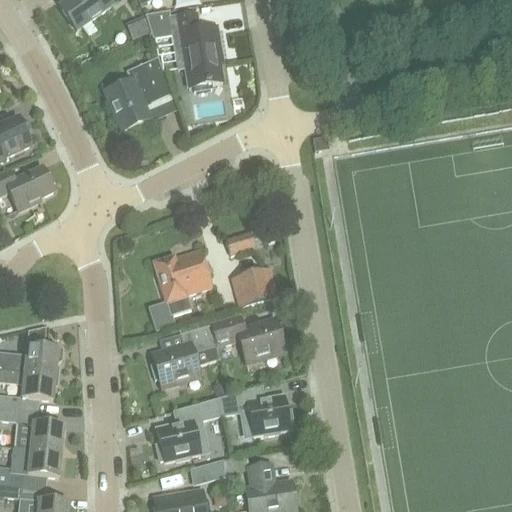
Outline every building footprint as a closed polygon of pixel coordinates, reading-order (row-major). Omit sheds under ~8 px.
[(70,0),(71,1),(59,9),(77,34),(113,9),(106,0),(70,0)] [(222,86),(217,52),(220,51),(217,31),(199,33),(197,18),(170,22),(174,49),(182,48),(189,91),(193,91),(194,96),(211,93),(210,88),(222,86)] [(127,28),(134,43),(150,36),(144,21),(127,28)] [(158,63),(154,53),(145,57),(149,67),(127,76),(128,78),(128,77),(132,85),(105,96),(122,136),(150,124),(144,110),(171,99),(159,62),(158,63)] [(0,129),(0,163),(32,149),(19,121),(0,129)] [(53,196),(42,172),(14,184),(9,173),(0,177),(0,199),(9,195),(18,215),(40,205),(39,202),(53,196)] [(254,250),(250,238),(249,235),(224,243),(230,260),(255,253),(254,250)] [(212,290),(200,253),(175,262),(174,259),(153,266),(170,320),(172,320),(191,314),(186,298),(212,290)] [(239,313),(278,301),(270,270),(230,282),(239,313)] [(237,316),(209,324),(210,329),(216,327),(239,321),(237,316)] [(172,320),(170,320),(151,326),(154,336),(175,330),(172,320)] [(243,333),(240,320),(216,327),(210,329),(216,350),(239,343),(246,365),(284,354),(275,324),(243,333)] [(179,333),(180,338),(210,329),(209,324),(179,333)] [(152,360),(154,367),(150,369),(154,384),(159,383),(161,390),(199,379),(193,356),(216,350),(210,329),(180,338),(184,351),(152,360)] [(1,357),(0,372),(14,375),(55,379),(56,367),(61,363),(62,354),(58,349),(44,348),(44,352),(26,350),(25,359),(1,357)] [(14,375),(0,372),(0,373),(0,386),(22,388),(21,401),(21,402),(39,404),(53,405),(55,379),(14,375)] [(213,390),(216,402),(230,398),(226,386),(213,390)] [(252,404),(250,394),(262,390),(262,389),(230,398),(216,402),(219,419),(240,416),(243,429),(250,428),(252,439),(263,437),(264,439),(278,437),(278,435),(289,433),(288,431),(292,430),(290,414),(286,415),(283,399),(252,404)] [(0,412),(20,414),(21,402),(21,401),(0,399),(0,412)] [(219,419),(216,402),(172,414),(172,416),(184,412),(187,424),(156,432),(159,448),(155,449),(159,464),(163,463),(164,466),(175,463),(175,465),(189,462),(189,460),(200,457),(197,446),(205,445),(200,423),(219,419)] [(19,426),(20,414),(0,412),(0,424),(17,426),(19,426)] [(31,427),(29,453),(61,456),(63,431),(37,428),(31,427)] [(28,465),(27,478),(22,478),(22,477),(0,475),(0,488),(26,491),(46,493),(47,481),(58,482),(61,456),(29,453),(14,452),(15,451),(13,451),(5,450),(4,462),(12,463),(28,465)] [(248,471),(246,457),(223,464),(224,480),(225,490),(235,489),(234,476),(248,474),(250,490),(245,491),(248,511),(295,511),(291,484),(274,487),(271,467),(248,471)] [(224,480),(223,464),(192,472),(194,487),(224,480)] [(25,503),(26,491),(0,488),(0,504),(3,505),(3,501),(25,503)] [(155,511),(204,511),(201,494),(154,503),(155,511)] [(225,497),(214,499),(216,509),(227,507),(225,497)]
